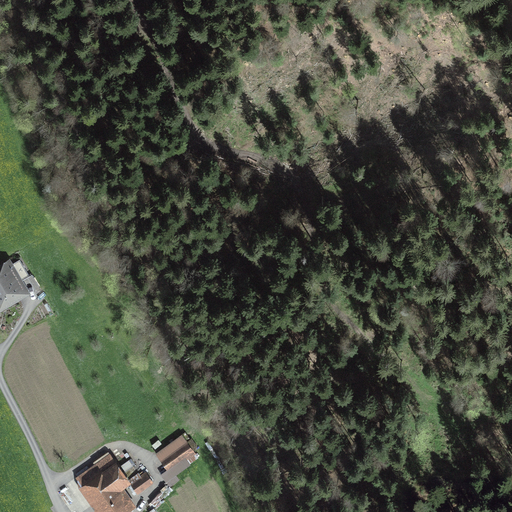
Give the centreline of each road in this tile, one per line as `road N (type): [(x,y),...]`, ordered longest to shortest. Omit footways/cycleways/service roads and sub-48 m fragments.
road 1 (track): [(133,0),(194,132),(290,179),(317,274)]
road 2 (track): [(62,511),(0,376)]
